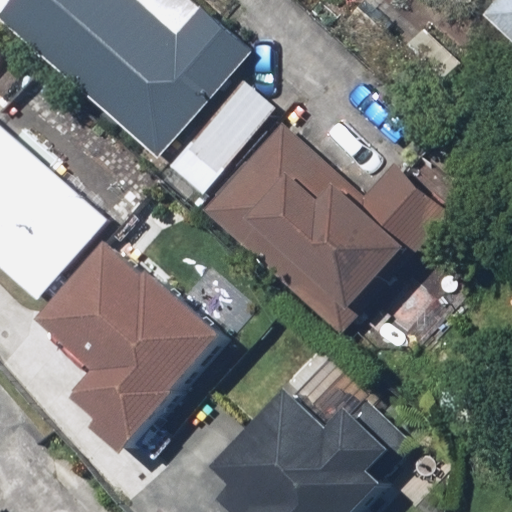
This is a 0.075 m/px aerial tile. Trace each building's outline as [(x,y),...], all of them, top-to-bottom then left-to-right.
[(31,0),(3,32),(160,170),(256,60),(186,0),(31,0)] [(511,0),(500,0),(481,20),(511,48),(511,0)] [(465,66),(427,31),(403,57),(442,92),(465,66)] [(175,188),(201,210),(285,111),(250,81),(185,159),(193,166),(175,188)] [(291,129),(207,219),(345,346),(455,226),(394,169),(367,199),(291,129)] [(110,226),(0,131),(0,274),(39,308),(110,226)] [(225,345),(111,249),(37,338),(95,387),(78,409),(133,455),(225,345)] [(369,511),(424,452),(377,409),(348,442),(296,395),(222,478),(241,496),(226,511),(369,511)]
